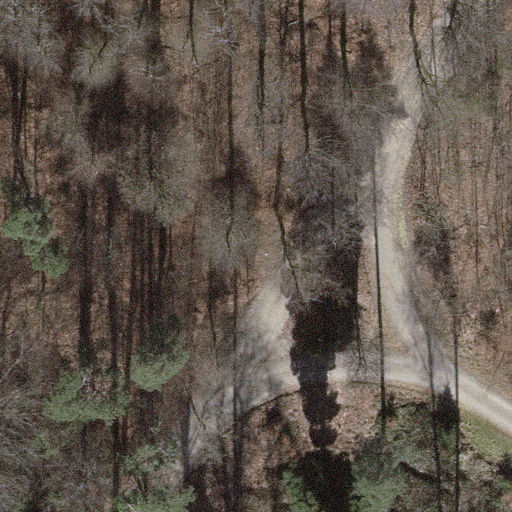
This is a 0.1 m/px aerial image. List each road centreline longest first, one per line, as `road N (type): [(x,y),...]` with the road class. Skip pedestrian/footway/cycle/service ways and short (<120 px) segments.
road 1 (track): [(372,157),(142,511)]
road 2 (track): [(202,417),(265,384),(323,368),(387,365),(455,379)]
road 3 (track): [(372,157),(383,260),(418,335),(455,379)]
road 4 (track): [(476,0),(372,157)]
